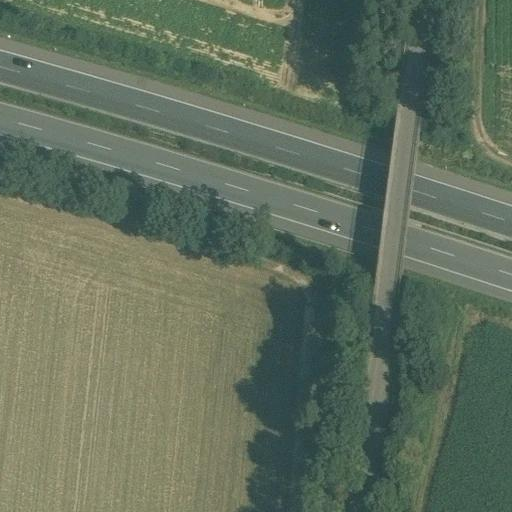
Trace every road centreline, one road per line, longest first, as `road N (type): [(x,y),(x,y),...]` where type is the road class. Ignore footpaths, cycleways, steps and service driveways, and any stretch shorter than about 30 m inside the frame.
road 1 (motorway): [(0,130),(511,284)]
road 2 (motorway): [(511,225),(0,73)]
road 3 (track): [(424,0),(358,511)]
road 4 (track): [(0,194),(306,284)]
road 5 (track): [(292,511),(306,284)]
road 6 (track): [(463,316),(422,511)]
road 7 (track): [(511,164),(481,124),(485,0)]
